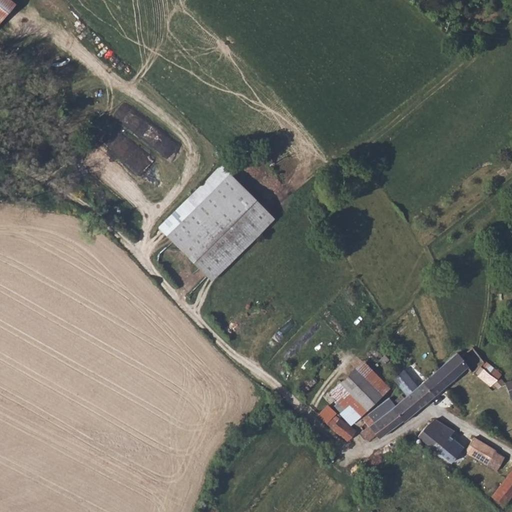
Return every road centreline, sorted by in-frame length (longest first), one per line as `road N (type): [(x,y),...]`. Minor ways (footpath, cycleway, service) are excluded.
road 1 (track): [(372,448),(341,445),(227,348),(90,205),(0,156)]
road 2 (track): [(511,20),(306,193)]
road 3 (unclassified): [(511,450),(434,411),(372,448)]
